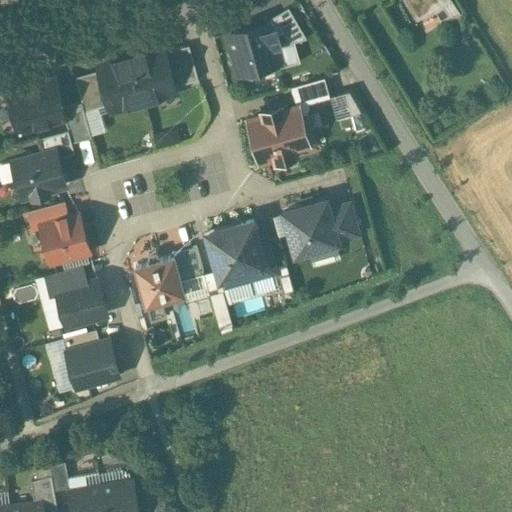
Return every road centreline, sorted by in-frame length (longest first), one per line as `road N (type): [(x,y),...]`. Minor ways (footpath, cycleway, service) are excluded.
road 1 (residential): [(319,0),(486,264)]
road 2 (residential): [(227,142),(94,178),(108,234)]
road 3 (residential): [(108,234),(149,393)]
road 4 (residential): [(186,0),(227,142)]
road 5 (residential): [(108,234),(243,198)]
road 6 (residential): [(119,0),(0,31)]
